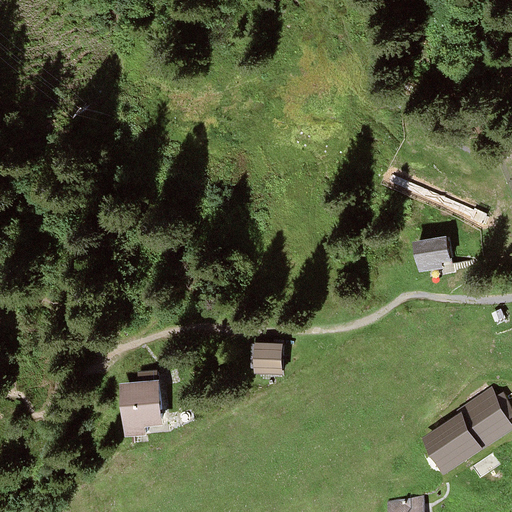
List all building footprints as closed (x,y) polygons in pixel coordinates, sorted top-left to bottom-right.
[(448,237),(417,243),(422,270),(429,269),(431,277),(455,273),(448,237)] [(258,366),(258,373),(287,374),(288,342),(258,341),(258,345),(253,345),(252,366),(258,366)] [(124,383),(129,435),(148,433),(148,425),(170,423),(165,379),(124,383)] [(464,419),(430,441),(435,448),(424,454),(433,467),(443,460),(449,469),(511,427),(511,421),(510,418),(511,416),(511,409),(502,394),(495,399),(489,390),(458,410),(464,419)] [(389,502),(390,511),(423,511),(420,497),(389,502)]
